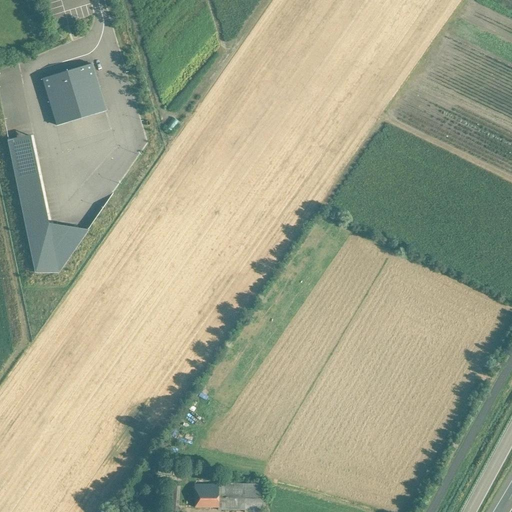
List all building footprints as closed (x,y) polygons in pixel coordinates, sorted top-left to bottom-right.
[(92,64),(42,79),(56,126),(106,111),(92,64)] [(7,97),(0,98),(0,104),(2,114),(11,112),(10,104),(8,104),(7,97)] [(42,190),(46,200),(55,197),(51,187),(42,190)] [(195,485),(195,498),(195,508),(218,508),(218,510),(244,510),(244,511),(262,511),(263,484),(218,484),(218,485),(195,485)] [(177,511),(180,486),(166,485),(163,511),(177,511)]
